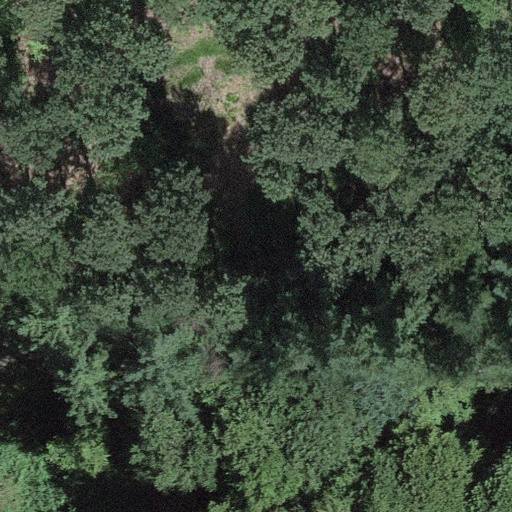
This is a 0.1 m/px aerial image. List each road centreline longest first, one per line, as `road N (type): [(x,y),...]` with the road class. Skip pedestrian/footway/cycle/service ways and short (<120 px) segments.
road 1 (track): [(0,352),(511,202)]
road 2 (track): [(511,357),(350,480),(322,511)]
